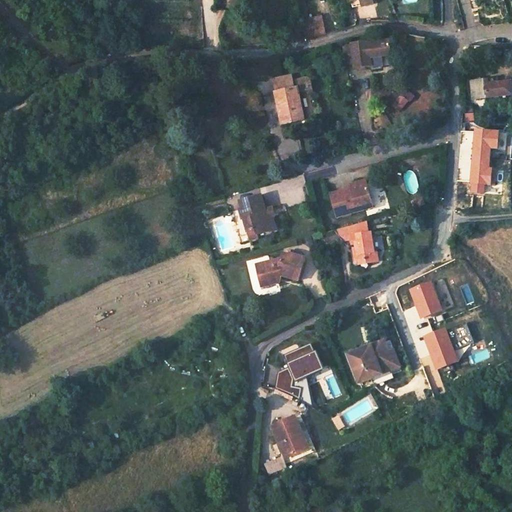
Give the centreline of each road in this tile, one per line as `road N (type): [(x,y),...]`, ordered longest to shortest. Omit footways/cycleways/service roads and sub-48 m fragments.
road 1 (residential): [(450,36),(454,142),(439,247),(431,261),(253,352),(244,511)]
road 2 (residential): [(450,36),(373,26),(293,48),(153,52),(71,71),(0,6)]
